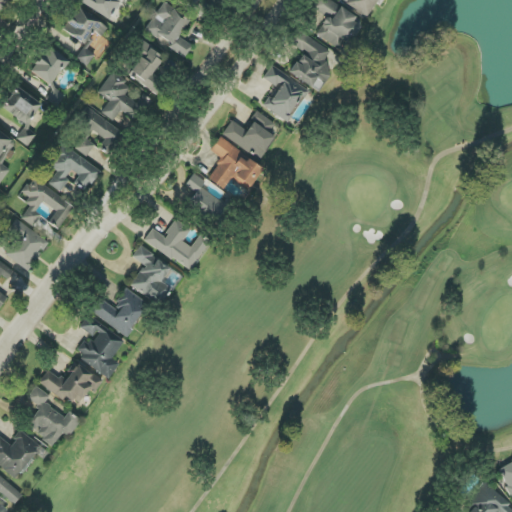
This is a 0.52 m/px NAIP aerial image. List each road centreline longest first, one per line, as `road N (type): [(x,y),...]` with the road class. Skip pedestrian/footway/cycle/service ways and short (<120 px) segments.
road 1 (residential): [(72,261),(208,119),(287,0)]
road 2 (residential): [(252,0),(72,261)]
road 3 (residential): [(0,359),(72,261)]
